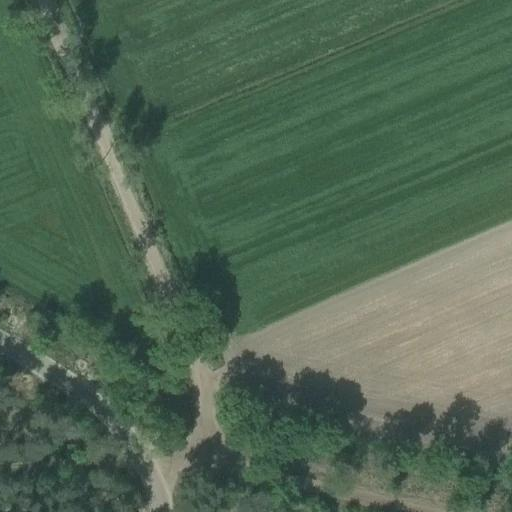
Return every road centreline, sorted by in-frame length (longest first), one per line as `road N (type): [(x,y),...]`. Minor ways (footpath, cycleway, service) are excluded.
road 1 (track): [(222,460),(161,278),(45,0)]
road 2 (unclassified): [(158,511),(147,468),(105,407),(0,342)]
road 3 (track): [(222,460),(450,511)]
road 4 (track): [(0,473),(97,467),(132,446)]
